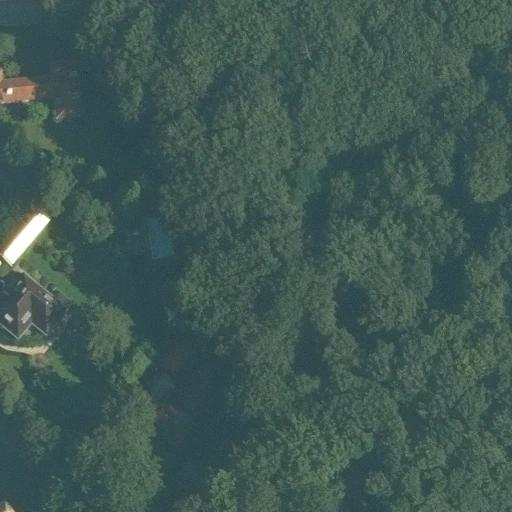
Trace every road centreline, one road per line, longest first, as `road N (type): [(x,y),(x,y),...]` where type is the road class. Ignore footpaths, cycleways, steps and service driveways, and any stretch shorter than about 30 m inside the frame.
road 1 (residential): [(101,511),(0,426)]
road 2 (residential): [(0,13),(130,0)]
